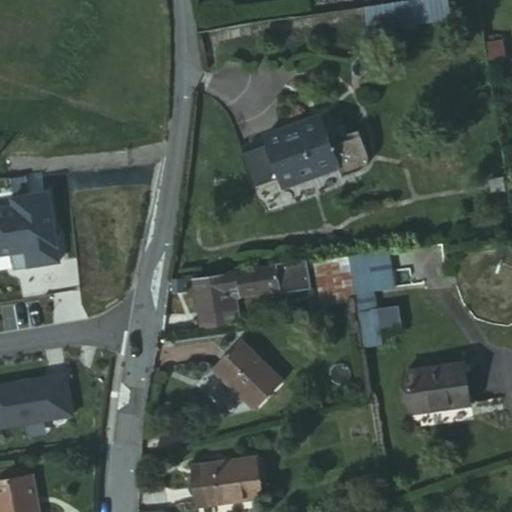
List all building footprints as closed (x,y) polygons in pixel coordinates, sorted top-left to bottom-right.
[(452,17),(449,0),(427,0),(361,10),(364,32),(452,17)] [(283,194),(336,176),(328,150),(318,122),(265,141),(283,194)] [(336,176),(340,188),(354,183),(356,182),(358,181),(361,177),(364,172),(365,168),(365,164),(365,161),(364,158),(358,140),(328,150),(336,176)] [(46,193),(11,199),(12,208),(0,209),(0,255),(10,254),(11,262),(25,260),(26,267),(57,262),(46,193)] [(403,252),(346,259),(349,287),(407,280),(403,252)] [(25,260),(11,262),(12,270),(26,267),(25,260)] [(304,283),(301,266),(280,270),(221,279),(224,301),(274,293),(275,298),(293,295),(291,285),(304,283)] [(198,315),(226,310),(224,301),(221,279),(193,284),(198,315)] [(305,292),(304,283),(291,285),(293,295),(305,292)] [(196,334),(235,327),(232,310),(226,310),(198,315),(193,316),(196,334)] [(261,406),(280,384),(238,344),(219,368),(261,406)] [(465,401),(460,356),(397,363),(404,411),(465,401)] [(19,383),(0,385),(0,427),(76,416),(69,375),(53,377),(53,382),(20,388),(19,383)] [(53,377),(19,383),(20,388),(53,382),(53,377)] [(192,490),(244,486),(242,451),(190,452),(192,490)] [(0,474),(0,485),(34,480),(32,470),(0,474)] [(0,511),(42,511),(37,479),(34,480),(0,485),(0,511)]
